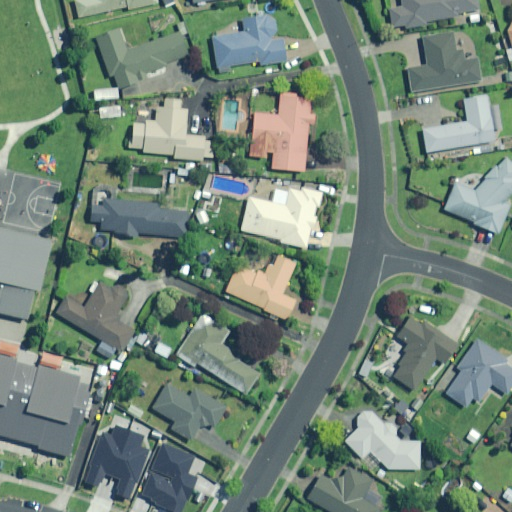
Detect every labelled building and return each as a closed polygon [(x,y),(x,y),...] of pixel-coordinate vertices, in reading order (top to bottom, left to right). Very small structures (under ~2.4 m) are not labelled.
[(78,0),(75,1),(79,18),(128,7),(128,10),(158,4),(157,0),(78,0)] [(400,0),(402,5),(390,7),(393,27),(404,25),(405,29),(426,26),(426,22),(458,17),(458,14),(481,10),(479,0),(400,0)] [(231,72),(230,66),(260,62),(260,65),(289,61),(285,38),(277,39),(274,15),(243,20),(245,32),(213,37),(218,68),(219,74),(231,72)] [(138,79),(146,76),(145,74),(167,67),(166,64),(188,56),(179,33),(170,36),(128,51),(121,30),(97,38),(111,77),(114,76),(119,90),(139,82),(138,79)] [(456,52),(453,34),(422,39),(427,67),(409,70),(413,93),(481,82),(477,60),(464,62),(462,51),(456,52)] [(119,98),(117,88),(94,91),(96,101),(119,98)] [(297,95),(281,94),(280,116),(253,114),(250,157),(267,158),(267,152),(273,153),(272,169),(306,172),(309,124),(315,125),(316,115),(310,115),(311,99),(296,98),(297,95)] [(495,141),(488,96),(464,100),(468,122),(423,130),(427,153),(495,141)] [(212,159),(214,142),(205,142),(206,138),(186,136),(188,110),(180,109),(180,101),(168,100),(167,108),(157,108),(156,125),(135,123),(134,139),(130,138),(130,148),(143,149),(143,153),(174,155),(174,159),(204,161),(204,159),(212,159)] [(511,165),(505,158),(475,190),(457,183),(445,210),(475,224),(499,235),(509,208),(502,204),(511,193),(511,165)] [(240,183),(218,175),(212,191),(235,199),(240,183)] [(323,194),(279,183),(275,199),(286,202),(285,206),(250,197),(241,231),(282,241),(281,243),(306,249),(317,206),(320,207),(323,194)] [(108,201),(109,186),(101,185),(94,185),(91,222),(101,223),(101,233),(142,237),(142,234),(185,238),(187,212),(160,210),(161,205),(108,201)] [(0,311),(22,317),(29,288),(36,289),(48,240),(0,228),(0,311)] [(296,265),(278,257),(274,266),(270,264),(264,275),(257,272),(256,275),(237,267),(226,291),(287,320),(295,301),(282,295),(296,265)] [(123,273),(106,267),(103,275),(120,282),(123,273)] [(54,313),(102,342),(96,352),(110,360),(116,349),(121,353),(134,330),(113,318),(126,297),(98,280),(83,306),(65,295),(54,313)] [(168,293),(159,298),(156,305),(162,316),(176,310),(168,293)] [(228,332),(203,316),(178,355),(194,366),(197,363),(246,395),(260,375),(239,361),(242,358),(220,344),(228,332)] [(236,346),(264,359),(266,354),(268,355),(278,333),(246,318),(237,337),(240,338),(236,346)] [(420,324),(410,318),(397,337),(409,345),(404,354),(407,356),(394,377),(415,391),(436,359),(445,364),(458,345),(422,322),(420,324)] [(508,361),(477,340),(458,369),(462,371),(446,394),(467,408),(473,398),(480,403),(492,385),(507,395),(511,387),(511,368),(505,364),(508,361)] [(216,429),(226,409),(190,390),(187,394),(167,383),(153,410),(176,422),(171,431),(193,442),(200,429),(211,426),(216,429)] [(385,426),(367,409),(356,420),(359,423),(357,426),(359,428),(345,442),(362,459),(370,451),(389,470),(420,470),(420,444),(400,442),(394,437),(399,432),(389,422),(385,426)] [(175,478),(122,424),(101,444),(155,498),(175,478)] [(350,468),(346,475),(328,480),(322,476),(309,499),(330,511),(379,511),(381,511),(376,508),(383,497),(368,488),(372,481),(350,468)]
